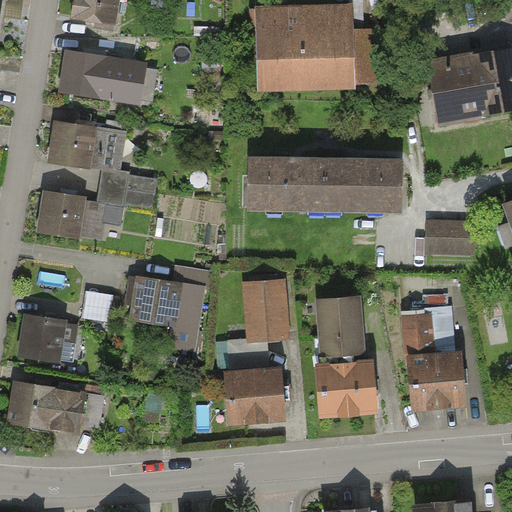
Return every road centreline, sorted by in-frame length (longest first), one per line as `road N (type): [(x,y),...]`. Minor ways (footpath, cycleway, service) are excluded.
road 1 (residential): [(43,0),(0,281)]
road 2 (residential): [(0,480),(111,485),(278,469)]
road 3 (residential): [(278,469),(511,450)]
